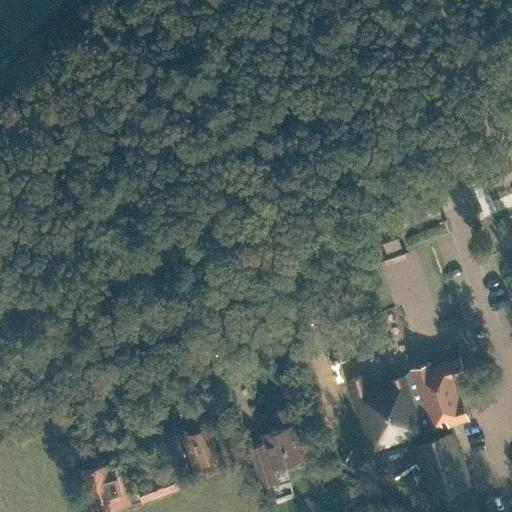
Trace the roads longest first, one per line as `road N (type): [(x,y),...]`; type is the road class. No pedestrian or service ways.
road 1 (unclassified): [(0,382),(142,336),(511,174)]
road 2 (unclassified): [(511,128),(453,0)]
